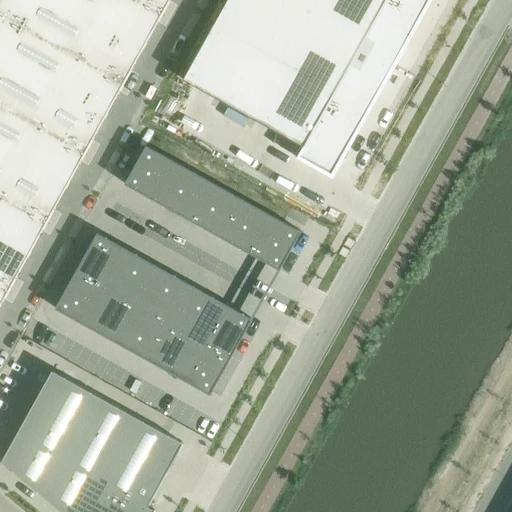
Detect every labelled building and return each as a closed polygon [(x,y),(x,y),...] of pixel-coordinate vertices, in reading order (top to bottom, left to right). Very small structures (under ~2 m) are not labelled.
[(59,0),(0,0),(0,12),(86,61),(106,26),(59,0)] [(59,0),(106,26),(119,0),(59,0)] [(142,0),(119,0),(106,26),(144,47),(164,12),(142,0)] [(142,0),(164,12),(170,0),(142,0)] [(227,0),(183,80),(303,148),(298,157),(333,176),(431,0),(227,0)] [(0,12),(0,58),(67,96),(86,61),(0,12)] [(106,26),(86,61),(125,82),(144,47),(106,26)] [(0,58),(0,104),(48,131),(67,96),(0,58)] [(86,61),(67,96),(105,117),(125,82),(86,61)] [(67,96),(48,131),(86,152),(103,122),(105,117),(67,96)] [(0,104),(0,149),(28,166),(48,131),(0,104)] [(48,131),(28,166),(67,187),(86,152),(48,131)] [(135,166),(125,185),(144,196),(155,177),(166,157),(147,146),(135,166)] [(0,149),(0,195),(9,201),(28,166),(0,149)] [(155,177),(144,196),(164,206),(174,188),(185,168),(166,157),(155,177)] [(28,166),(9,201),(47,222),(67,187),(28,166)] [(174,188),(164,206),(183,217),(193,198),(204,178),(185,168),(174,188)] [(193,198),(183,217),(201,227),(202,227),(212,209),(224,189),(204,178),(193,198)] [(212,209),(202,227),(221,238),(232,219),(243,200),(224,189),(212,209)] [(0,195),(0,216),(9,201),(0,195)] [(232,219),(221,238),(241,249),(251,230),(262,210),(243,200),(232,219)] [(9,201),(0,216),(0,241),(28,257),(47,222),(9,201)] [(251,230),(241,249),(260,259),(270,241),(281,221),(262,210),(251,230)] [(270,241),(260,259),(280,271),(291,252),(302,232),(281,221),(270,241)] [(98,233),(76,273),(95,284),(117,244),(98,233)] [(0,241),(0,287),(8,292),(28,257),(0,241)] [(117,244),(95,284),(114,295),(137,255),(117,244)] [(137,255),(114,295),(133,306),(156,265),(137,255)] [(156,265),(133,306),(153,316),(175,276),(156,265)] [(76,273),(56,309),(75,320),(95,284),(76,273)] [(175,276),(153,316),(172,327),(194,287),(175,276)] [(95,284),(75,320),(94,331),(114,295),(95,284)] [(0,287),(0,307),(4,300),(8,292),(0,287)] [(194,287),(172,327),(191,338),(213,298),(194,287)] [(114,295),(94,331),(113,341),(133,306),(114,295)] [(213,298),(191,338),(210,349),(233,308),(213,298)] [(133,306),(113,341),(133,352),(153,316),(133,306)] [(233,308),(210,349),(230,360),(253,319),(233,308)] [(153,316),(133,352),(152,363),(172,327),(153,316)] [(172,327),(152,363),(171,373),(191,338),(172,327)] [(191,338),(171,373),(190,384),(210,349),(191,338)] [(210,349),(190,384),(211,396),(230,360),(210,349)] [(52,371),(2,462),(63,511),(154,511),(155,510),(149,507),(184,444),(52,371)]
